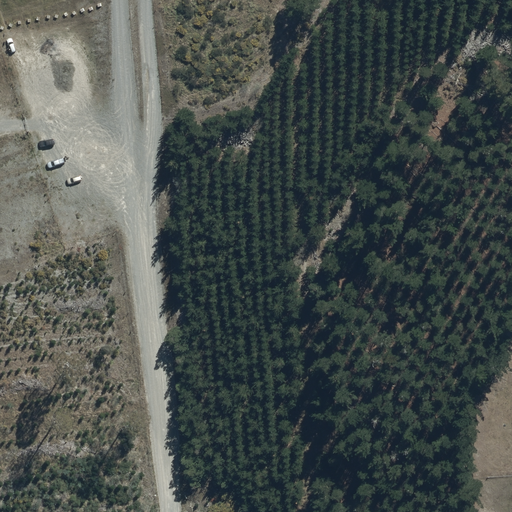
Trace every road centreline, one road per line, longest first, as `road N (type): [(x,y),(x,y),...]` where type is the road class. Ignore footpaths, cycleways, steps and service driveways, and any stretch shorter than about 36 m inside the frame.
road 1 (unclassified): [(161,511),(140,184)]
road 2 (unclassified): [(140,184),(148,121),(145,0)]
road 3 (unclassified): [(0,130),(130,124)]
road 4 (unclassified): [(130,124),(120,0)]
